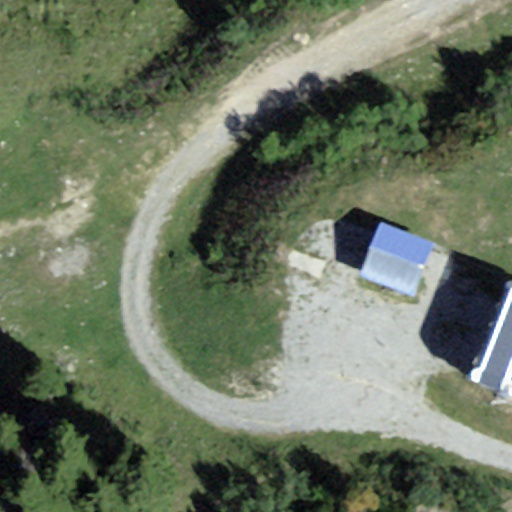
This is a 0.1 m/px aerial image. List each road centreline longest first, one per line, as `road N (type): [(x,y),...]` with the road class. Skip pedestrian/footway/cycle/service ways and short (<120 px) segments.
road 1 (track): [(459,440),(402,416),(279,416),(172,382),(148,341),(137,284),(145,226),(187,159),(284,73),(441,0)]
road 2 (track): [(187,159),(0,241)]
